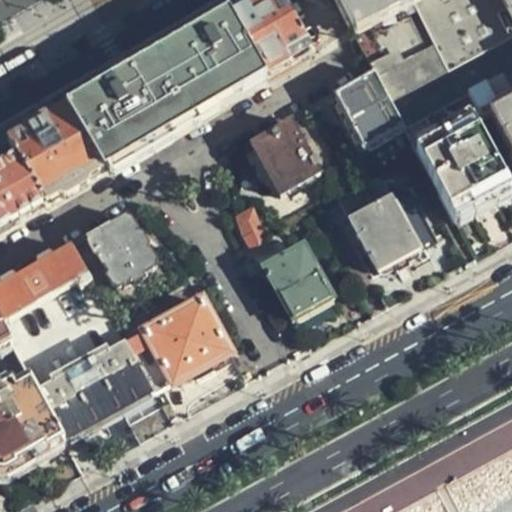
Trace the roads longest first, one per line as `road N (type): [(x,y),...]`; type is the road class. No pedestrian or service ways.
road 1 (primary): [(511,298),(117,511)]
road 2 (primary): [(243,511),(511,366)]
road 3 (secondary): [(0,111),(188,0)]
